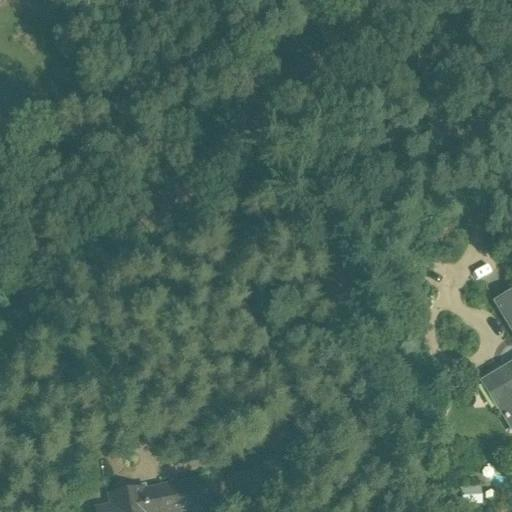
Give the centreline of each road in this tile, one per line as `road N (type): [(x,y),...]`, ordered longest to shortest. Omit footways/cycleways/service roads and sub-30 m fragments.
road 1 (track): [(430,511),(201,0)]
road 2 (tertiary): [(0,331),(387,0)]
